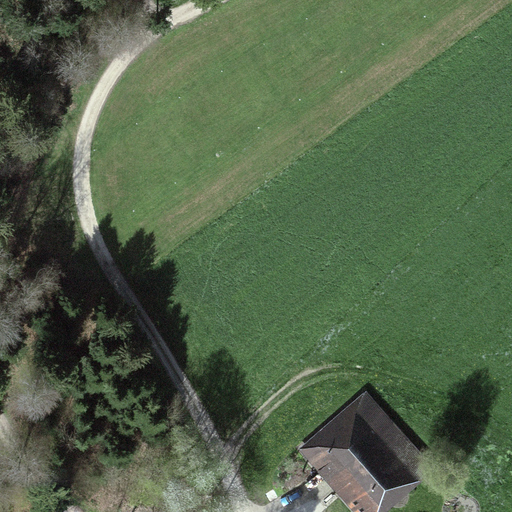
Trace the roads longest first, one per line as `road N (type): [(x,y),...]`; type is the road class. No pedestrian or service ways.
road 1 (track): [(238,511),(181,389),(96,247),(82,201),(81,160),(112,81),(142,37),(206,0)]
road 2 (track): [(0,414),(72,511)]
